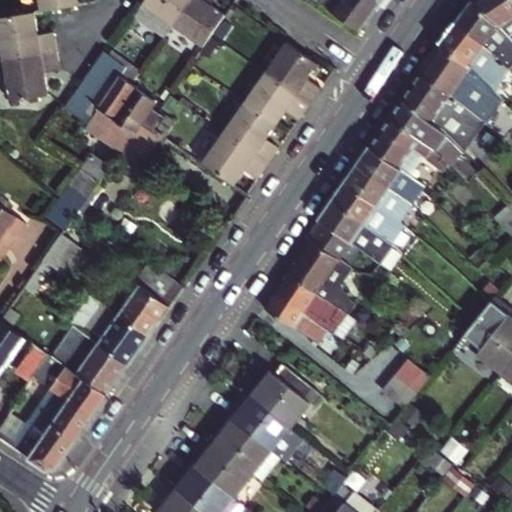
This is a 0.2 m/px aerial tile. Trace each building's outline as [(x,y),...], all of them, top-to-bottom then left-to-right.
[(40,0),(42,11),(51,9),(80,4),(79,0),(40,0)] [(175,25),(192,0),(147,0),(137,15),(167,36),(175,25)] [(215,0),(192,0),(175,25),(205,46),(213,34),(228,14),(213,4),(215,0)] [(317,0),(361,31),(383,0),(317,0)] [(473,0),(472,1),(457,22),(510,70),(511,67),(511,39),(474,0),(473,0)] [(511,0),(474,0),(511,39),(511,0)] [(0,17),(0,31),(4,59),(58,50),(55,32),(39,34),(35,12),(0,17)] [(457,22),(442,44),(483,77),(494,89),(510,70),(457,22)] [(289,41),(267,72),(311,103),(323,87),(311,78),(321,64),(289,41)] [(483,77),(442,44),(423,71),(452,94),(477,113),(478,114),(485,122),(507,103),(494,89),(483,77)] [(80,84),(65,106),(125,148),(132,138),(146,148),(157,131),(154,130),(163,116),(154,110),(158,103),(132,84),(121,77),(128,66),(109,53),(104,49),(80,84)] [(45,72),(61,70),(58,50),(4,59),(11,101),(49,96),(45,72)] [(423,71),(404,99),(433,120),(441,127),(446,132),(457,143),(477,113),(452,94),(423,71)] [(311,103),(267,72),(246,103),(278,125),(288,112),(300,120),(311,103)] [(404,99),(391,117),(434,149),(446,132),(441,127),(433,120),(404,99)] [(269,139),(278,125),(246,103),(226,133),(269,163),(281,147),(269,139)] [(391,117),(370,146),(400,167),(413,149),(423,156),(437,165),(440,161),(435,157),(437,154),(432,151),(434,149),(391,117)] [(269,163),(226,133),(204,164),(236,186),(246,171),(258,180),(269,163)] [(357,164),(413,204),(426,185),(410,174),(400,167),(370,146),(357,164)] [(400,167),(410,174),(423,156),(413,149),(400,167)] [(94,154),(49,218),(65,228),(67,229),(113,167),(94,154)] [(357,164),(346,181),(401,220),(413,204),(357,164)] [(333,200),(393,242),(405,224),(401,220),(346,181),(333,200)] [(0,194),(0,202),(11,211),(15,205),(0,194)] [(319,218),(321,220),(354,243),(380,262),(393,242),(333,200),(319,218)] [(0,252),(6,245),(9,247),(27,222),(11,211),(0,202),(0,252)] [(511,202),(495,217),(511,234),(511,202)] [(22,256),(44,222),(34,216),(12,250),(22,256)] [(290,272),(318,293),(354,243),(321,220),(308,238),(312,240),(290,272)] [(64,274),(82,248),(61,234),(43,259),(54,267),(64,274)] [(491,242),(482,249),(489,256),(497,249),(491,242)] [(0,258),(1,259),(9,247),(6,245),(0,252),(0,258)] [(34,296),(54,267),(43,259),(23,288),(34,296)] [(150,260),(136,281),(141,285),(121,313),(152,335),(187,286),(150,260)] [(276,292),(311,317),(324,298),(322,296),(318,293),(290,272),(276,292)] [(141,285),(136,281),(116,310),(121,313),(141,285)] [(313,319),(311,317),(276,292),(265,308),(302,333),(318,343),(327,328),(313,319)] [(511,316),(511,310),(494,296),(491,300),(511,316)] [(460,339),(501,372),(511,358),(511,316),(491,300),(460,339)] [(152,335),(121,313),(116,310),(103,301),(83,330),(132,365),(152,335)] [(19,312),(11,306),(2,318),(11,325),(19,312)] [(455,325),(462,332),(472,320),(464,313),(455,325)] [(0,374),(27,336),(11,325),(2,318),(0,320),(0,374)] [(132,365),(83,330),(74,324),(53,354),(69,365),(111,395),(132,365)] [(27,353),(18,369),(34,378),(50,351),(27,337),(20,349),(27,353)] [(346,347),(339,357),(352,366),(359,355),(346,347)] [(511,358),(501,372),(511,380),(511,358)] [(252,395),(291,427),(312,402),(316,406),(324,395),(284,362),(276,373),(272,371),(252,395)] [(69,365),(55,386),(98,414),(111,395),(69,365)] [(417,392),(394,373),(381,389),(404,408),(417,392)] [(98,414),(55,386),(32,421),(26,417),(10,443),(50,470),(60,468),(98,414)] [(242,402),(230,417),(272,451),(291,427),(252,395),(244,405),(242,402)] [(214,443),(254,474),(261,480),(280,457),(272,451),(230,417),(218,431),(221,434),(214,443)] [(453,436),(442,449),(457,462),(468,448),(453,436)] [(234,498),(254,474),(214,443),(207,452),(204,449),(191,464),(234,498)] [(431,447),(420,461),(426,466),(429,463),(442,474),(452,463),(431,447)] [(176,490),(203,511),(221,511),(234,498),(191,464),(179,478),(183,481),(176,490)] [(487,507),(496,496),(485,488),(477,481),(469,492),(487,507)] [(318,511),(374,511),(375,511),(341,483),(318,511)] [(203,511),(176,490),(157,511),(203,511)] [(305,505),(313,511),(315,511),(324,501),(314,494),(305,505)]
